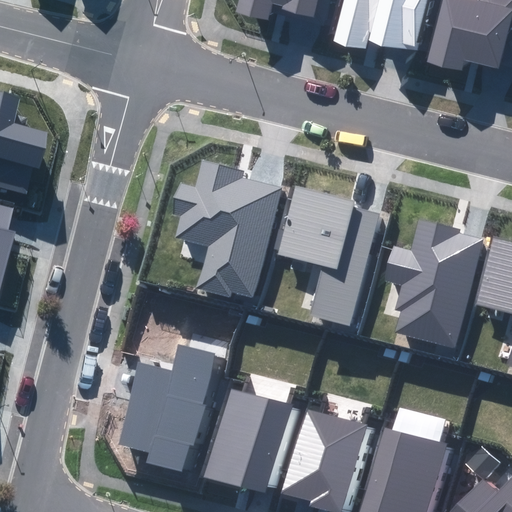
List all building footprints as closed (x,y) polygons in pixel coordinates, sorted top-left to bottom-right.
[(248,0),(247,6),(280,14),(281,9),(309,16),(331,22),(336,0),(248,0)] [(349,0),(339,37),(371,45),(374,32),(399,39),(420,45),(422,39),(424,39),(434,0),(349,0)] [(504,61),(511,62),(511,0),(452,0),(438,55),(474,64),(477,53),(504,61)] [(15,115),(19,98),(0,93),(0,187),(27,194),(33,168),(40,169),(48,132),(26,127),(28,117),(15,115)] [(231,291),(253,297),(281,188),(262,183),(242,178),(244,171),(202,160),(195,186),(181,182),(172,214),(180,216),(174,238),(207,247),(197,287),(230,296),(231,291)] [(310,315),(351,325),(379,214),(369,212),(354,208),(355,201),(296,186),(278,255),(322,266),(310,315)] [(0,293),(16,231),(8,229),(13,207),(0,203),(0,293)] [(395,332),(455,347),(482,240),(470,237),(459,234),(460,230),(419,219),(411,250),(394,245),(384,281),(401,285),(395,310),(401,312),(395,332)] [(511,344),(507,365),(511,365),(511,240),(493,236),(475,305),(511,314),(511,344)] [(145,462),(182,472),(189,443),(195,444),(205,405),(202,404),(214,354),(178,345),(172,370),(139,362),(134,380),(118,445),(148,453),(145,462)] [(231,387),(204,476),(263,494),(265,494),(268,485),(277,488),(300,410),(291,407),(292,405),(231,387)] [(353,511),(377,428),(307,408),(283,492),(306,499),(311,500),(310,505),(333,511),(353,511)] [(383,426),(359,511),(436,511),(454,449),(446,447),(447,444),(385,426),(383,426)] [(482,479),(453,511),(511,511),(511,478),(499,493),(482,479)]
